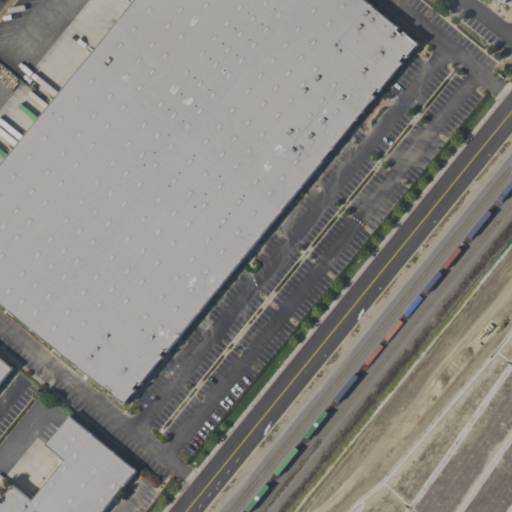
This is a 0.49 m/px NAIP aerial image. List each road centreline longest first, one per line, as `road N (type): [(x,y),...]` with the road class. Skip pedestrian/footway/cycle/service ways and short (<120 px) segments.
road 1 (tertiary): [(187,511),(511,108)]
road 2 (track): [(511,289),(332,511)]
